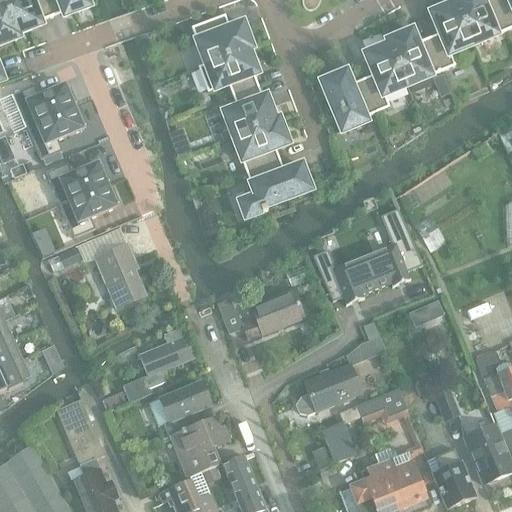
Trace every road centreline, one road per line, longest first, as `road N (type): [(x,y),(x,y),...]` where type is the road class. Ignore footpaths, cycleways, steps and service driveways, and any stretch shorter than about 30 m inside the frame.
road 1 (residential): [(80,44),(187,308)]
road 2 (residential): [(238,408),(351,339),(344,320),(405,297)]
road 3 (residential): [(135,511),(82,389)]
road 4 (residential): [(80,44),(205,0)]
